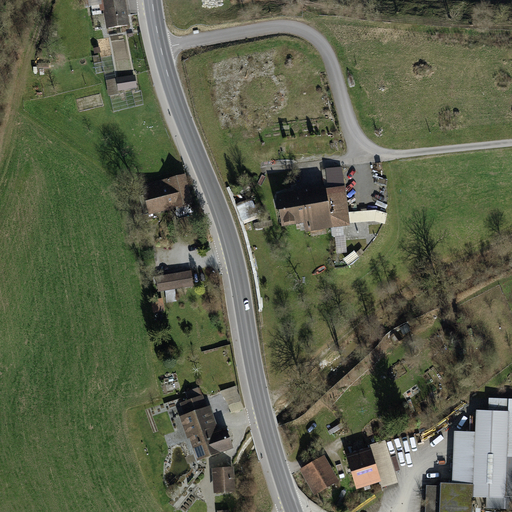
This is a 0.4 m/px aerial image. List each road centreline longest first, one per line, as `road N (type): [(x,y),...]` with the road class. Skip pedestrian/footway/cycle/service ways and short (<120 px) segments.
road 1 (tertiary): [(293,511),(209,186)]
road 2 (track): [(262,167),(511,144)]
road 3 (tertiary): [(151,0),(164,69),(209,186)]
